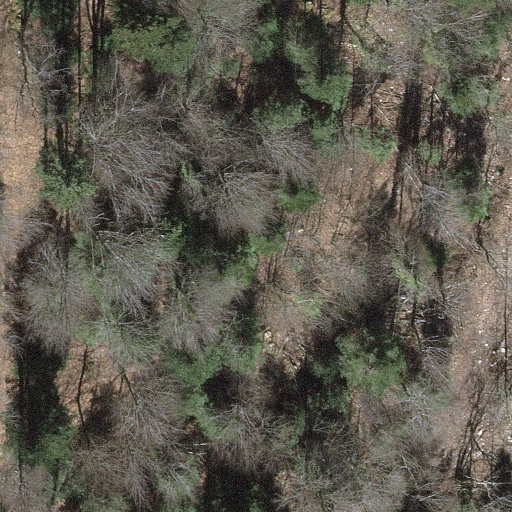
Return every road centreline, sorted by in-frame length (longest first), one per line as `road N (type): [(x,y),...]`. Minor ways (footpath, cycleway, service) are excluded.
road 1 (track): [(400,511),(464,397),(511,198)]
road 2 (track): [(0,79),(16,225),(0,354)]
